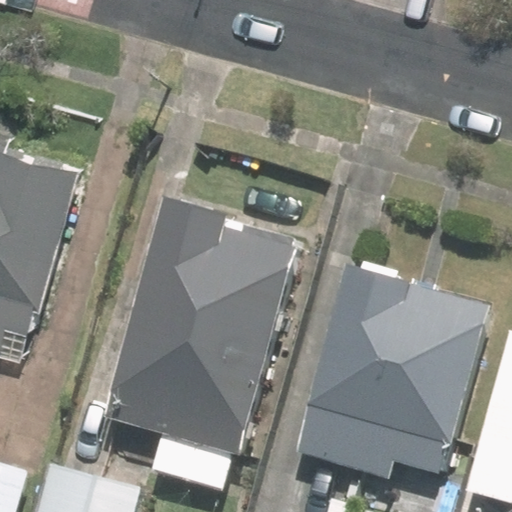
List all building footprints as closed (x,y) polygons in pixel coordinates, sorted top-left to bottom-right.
[(76,180),(0,158),(0,343),(29,351),(76,180)] [(299,249),(164,212),(105,428),(240,465),(299,249)] [(485,316),(347,278),(309,415),(447,453),(485,316)] [(511,511),(511,345),(468,502),(508,511),(511,511)] [(0,511),(19,511),(28,479),(0,470),(0,511)] [(135,511),(141,495),(54,471),(42,511),(135,511)]
